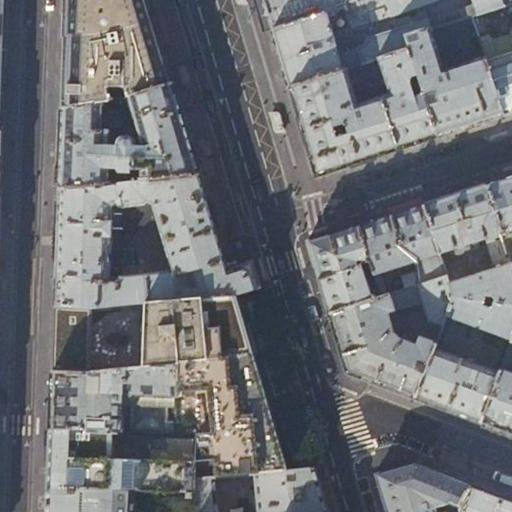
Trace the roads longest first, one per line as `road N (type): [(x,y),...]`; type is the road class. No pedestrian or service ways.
road 1 (residential): [(38,0),(19,511)]
road 2 (residential): [(271,226),(511,149)]
road 3 (tertiary): [(271,226),(205,0)]
road 4 (tertiary): [(329,417),(271,226)]
road 5 (residential): [(511,466),(374,413),(329,417)]
